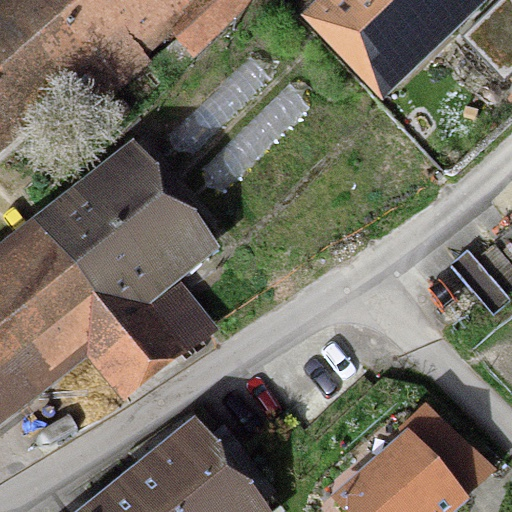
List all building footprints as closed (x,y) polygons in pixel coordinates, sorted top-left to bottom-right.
[(145,7),(152,0),(39,0),(0,34),(0,127),(89,50),(104,68),(157,21),(145,7)] [(148,68),(164,86),(254,0),(194,0),(207,16),(148,68)] [(355,0),(322,32),(372,88),(445,18),(427,0),(355,0)] [(427,0),(445,18),(463,0),(427,0)] [(0,397),(195,242),(139,172),(0,282),(0,397)] [(207,327),(179,292),(93,355),(123,393),(207,327)] [(407,442),(338,503),(346,511),(451,511),(461,504),(407,442)] [(249,511),(198,448),(118,511),(249,511)]
